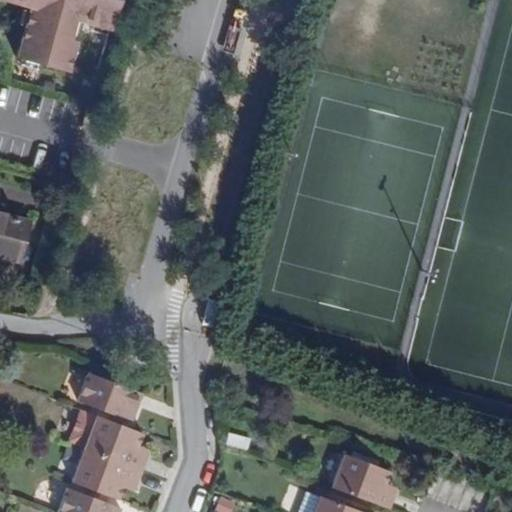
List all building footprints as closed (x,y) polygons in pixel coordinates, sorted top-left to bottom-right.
[(16,0),(28,3),(26,8),(22,22),(13,54),(20,56),(34,60),(65,69),(74,38),(68,36),(73,17),(80,19),(90,22),(104,26),(107,27),(115,0),(16,0)] [(400,0),(397,0),(392,21),(450,37),(456,14),(400,0)] [(22,22),(26,8),(21,6),(16,20),(22,22)] [(68,36),(74,38),(80,19),(73,17),(68,36)] [(102,32),(104,26),(90,22),(88,28),(102,32)] [(34,60),(20,56),(18,62),(33,66),(34,60)] [(55,133),(46,174),(58,177),(67,136),(55,133)] [(58,177),(46,174),(45,181),(56,184),(58,177)] [(0,213),(0,255),(18,261),(29,222),(0,213)] [(83,396),(79,407),(90,411),(94,401),(110,407),(120,379),(67,360),(57,387),(83,396)] [(79,407),(77,406),(65,440),(81,446),(93,412),(90,411),(79,407)] [(133,442),(137,429),(93,412),(81,446),(139,469),(144,455),(130,450),(133,442)] [(147,447),(133,442),(130,450),(144,455),(147,447)] [(134,481),(139,469),(81,446),(68,479),(96,490),(109,495),(111,495),(116,483),(119,475),(134,481)] [(326,485),(386,508),(391,493),(377,488),(380,480),(385,467),(338,450),(326,485)] [(132,489),(134,481),(119,475),(116,483),(132,489)] [(377,488),(391,493),(394,486),(380,480),(377,488)] [(117,511),(119,509),(106,504),(109,495),(96,490),(92,499),(66,489),(56,511),(117,511)] [(292,511),(308,511),(315,494),(301,489),(292,511)] [(369,511),(315,493),(315,494),(308,511),(369,511)] [(219,494),(215,511),(233,511),(236,498),(219,494)]
